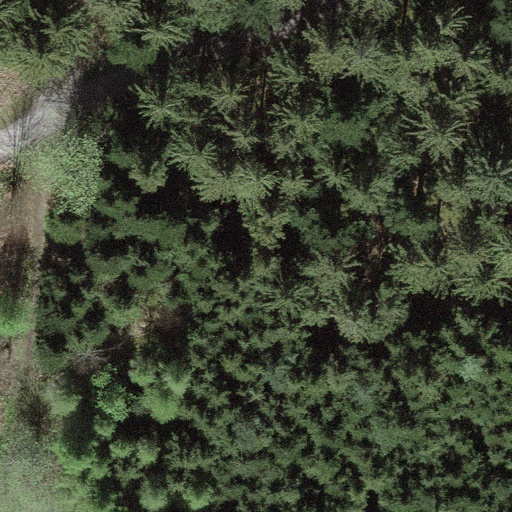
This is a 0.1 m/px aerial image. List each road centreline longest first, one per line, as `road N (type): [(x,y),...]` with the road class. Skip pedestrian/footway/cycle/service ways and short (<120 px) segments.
road 1 (track): [(385,0),(56,119)]
road 2 (track): [(73,0),(56,119)]
